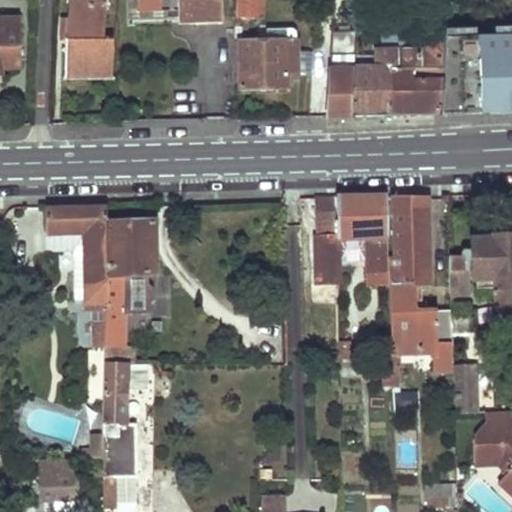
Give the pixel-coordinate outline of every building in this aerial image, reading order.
[(65,41),(64,79),(111,79),(112,41),(102,41),(105,0),(68,0),(67,21),(66,41),(65,41)] [(135,0),(136,14),(179,12),(179,25),(220,24),(219,0),(135,0)] [(262,20),(262,0),(236,0),(236,18),(262,20)] [(445,31),(446,15),(437,15),(435,40),(425,39),(424,51),(378,51),(378,54),(374,54),(374,69),(353,69),(350,117),(368,117),(385,117),(389,70),(443,69),(444,39),(445,31)] [(326,18),(314,17),(312,59),(323,60),(326,18)] [(16,19),(0,19),(0,28),(16,28),(16,19)] [(0,27),(0,68),(1,69),(20,69),(19,28),(16,28),(0,28),(0,27)] [(511,28),(511,29),(511,30),(511,36),(491,37),(473,38),(444,39),(443,69),(442,78),(438,116),(511,113),(511,28)] [(511,30),(511,29),(491,29),(491,37),(511,36),(511,30)] [(473,30),(445,31),(444,39),(473,38),(473,30)] [(285,42),(238,42),(239,90),(285,89),(285,42)] [(330,56),(326,117),(350,117),(353,69),(354,55),(330,56)] [(389,70),(385,117),(412,116),(438,116),(442,78),(443,69),(389,70)] [(427,196),(392,197),(392,261),(387,261),(387,273),(393,355),(417,355),(418,351),(436,351),(436,372),(452,372),(452,369),(451,345),(451,335),(451,311),(418,313),(415,308),(415,287),(430,287),(427,196)] [(385,197),(313,199),(313,224),(335,225),(336,239),(351,239),(365,238),(367,274),(387,273),(387,261),(385,197)] [(103,225),(102,205),(45,207),(46,236),(51,236),(83,235),(85,302),(85,313),(93,313),(93,330),(104,330),(103,225)] [(152,302),(152,290),(147,286),(147,277),(154,276),(153,224),(103,225),(104,330),(104,348),(104,366),(124,366),(137,366),(136,349),(125,349),(125,316),(148,316),(147,306),(152,302)] [(335,225),(313,224),(314,282),(337,281),(336,239),(335,225)] [(85,302),(83,235),(51,236),(52,253),(74,253),(75,303),(85,302)] [(495,307),(507,307),(511,306),(511,235),(491,236),(492,239),(471,240),(470,253),(467,250),(462,251),(460,257),(449,258),(450,299),(468,299),(468,275),(472,274),(473,279),(476,279),(476,289),(495,289),(495,307)] [(297,330),(297,307),(297,284),(292,284),(291,273),(284,273),(285,330),(297,330)] [(469,307),(451,307),(451,311),(451,335),(469,334),(470,334),(469,307)] [(104,348),(104,330),(93,330),(93,348),(104,348)] [(469,345),(469,334),(451,335),(451,345),(469,345)] [(340,357),(344,357),(349,357),(349,341),(340,341),(340,357)] [(116,478),(135,478),(134,434),(125,434),(126,425),(124,366),(104,366),(105,433),(105,448),(105,456),(106,479),(116,480),(116,478)] [(131,389),(148,389),(147,366),(131,366),(131,389)] [(453,399),(473,398),(472,369),(452,369),(452,372),(453,399)] [(453,416),(474,415),(473,398),(453,399),(453,416)] [(511,429),(511,430),(511,413),(484,415),(485,429),(475,441),(475,459),(506,458),(511,464),(511,476),(503,487),(511,495),(511,429)] [(134,434),(134,426),(126,425),(125,434),(134,434)] [(105,448),(105,433),(93,434),(94,448),(105,448)] [(105,456),(105,448),(94,448),(85,449),(85,457),(105,456)] [(77,458),(42,460),(44,500),(80,498),(77,458)] [(511,464),(506,458),(475,459),(476,469),(501,467),(511,476),(511,464)] [(135,478),(116,478),(116,480),(116,509),(118,511),(132,511),(134,511),(136,509),(135,478)] [(116,509),(116,480),(106,479),(106,509),(116,509)] [(426,488),(427,499),(440,499),(440,488),(426,488)] [(259,497),(259,511),(285,511),(285,497),(259,497)] [(427,509),(447,509),(447,499),(440,499),(427,499),(427,509)]
